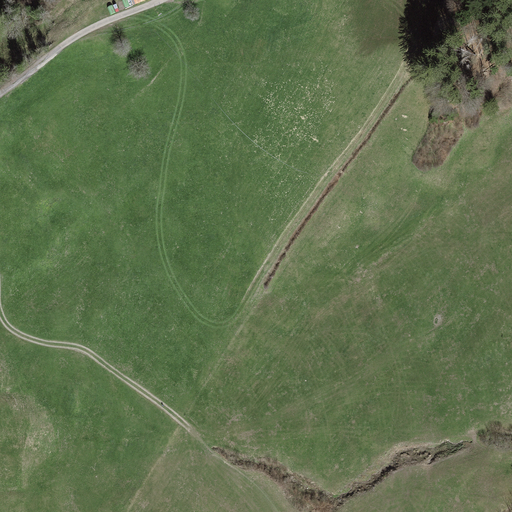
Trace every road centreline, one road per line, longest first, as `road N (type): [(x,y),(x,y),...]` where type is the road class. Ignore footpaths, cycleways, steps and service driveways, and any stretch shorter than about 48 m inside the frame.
road 1 (track): [(192,430),(74,347),(16,335),(0,307)]
road 2 (track): [(0,95),(65,41),(166,0)]
